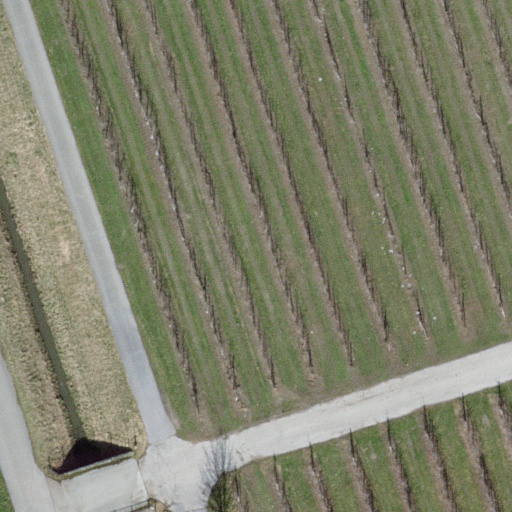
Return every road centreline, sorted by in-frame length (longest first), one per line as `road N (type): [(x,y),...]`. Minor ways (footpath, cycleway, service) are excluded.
road 1 (track): [(13,0),(181,511)]
road 2 (track): [(511,371),(83,511)]
